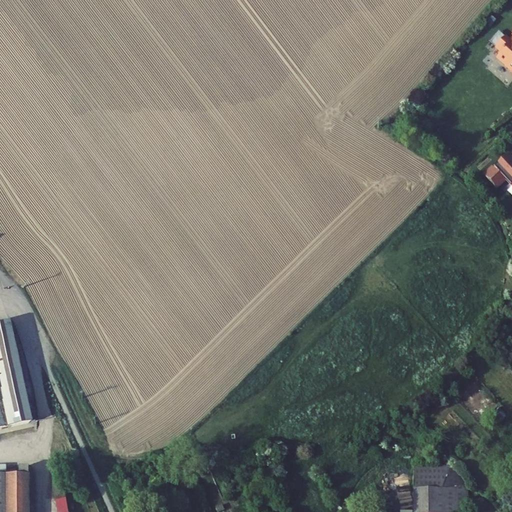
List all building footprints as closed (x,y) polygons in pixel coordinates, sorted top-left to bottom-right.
[(511,46),(502,57),(507,62),(504,66),(511,73),(511,46)] [(511,159),(510,158),(488,178),(498,190),(509,180),(511,183),(511,159)] [(0,432),(27,426),(5,325),(0,325),(0,432)] [(490,416),(496,423),(506,416),(500,408),(490,416)] [(455,463),(420,463),(420,511),(471,511),(474,481),(463,472),(455,463)] [(7,477),(6,511),(27,511),(29,469),(21,469),(20,477),(7,477)] [(56,503),(57,511),(67,511),(65,501),(56,503)]
